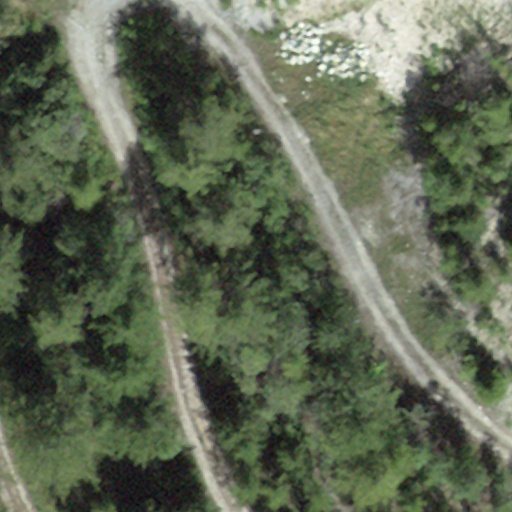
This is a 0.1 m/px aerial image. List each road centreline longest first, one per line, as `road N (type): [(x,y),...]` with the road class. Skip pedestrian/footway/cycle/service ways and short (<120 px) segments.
road 1 (track): [(511,443),(475,417),(399,327),(312,163),(215,19),(192,0)]
road 2 (track): [(107,0),(94,17),(89,54),(148,213),(196,402),(243,511)]
